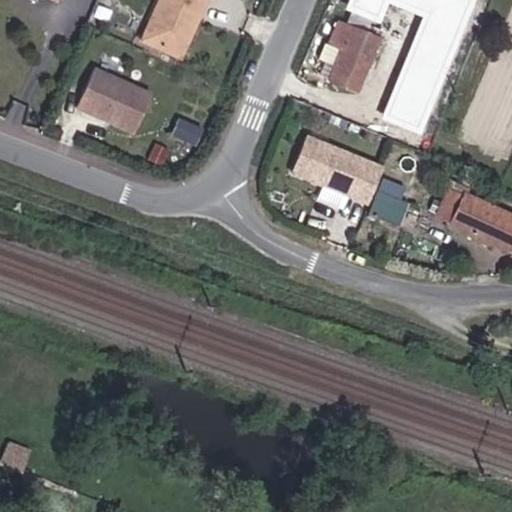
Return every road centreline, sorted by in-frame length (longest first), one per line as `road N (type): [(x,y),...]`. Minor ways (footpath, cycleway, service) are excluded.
road 1 (unclassified): [(511,291),(398,287),(271,242),(221,181)]
road 2 (unclassified): [(221,181),(150,202),(0,144)]
road 3 (residential): [(307,0),(221,181)]
